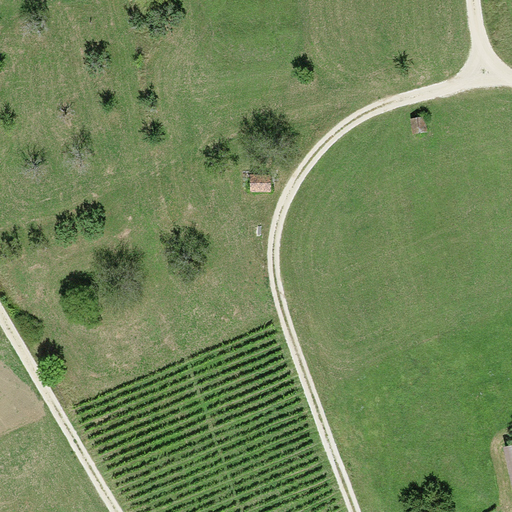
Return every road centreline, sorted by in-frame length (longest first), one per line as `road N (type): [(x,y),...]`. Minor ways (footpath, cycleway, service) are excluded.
road 1 (track): [(352,511),(274,300),(274,219),(317,149),(347,126),(387,104),(481,76)]
road 2 (track): [(111,511),(0,320)]
